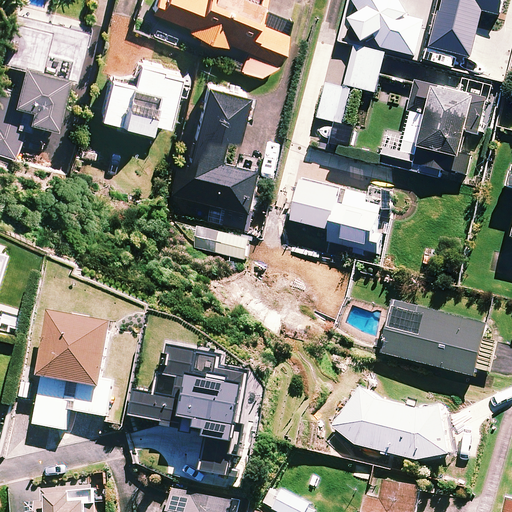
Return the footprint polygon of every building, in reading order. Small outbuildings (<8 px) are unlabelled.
[(256,21),(263,0),(164,0),(159,14),(190,25),(189,29),(248,51),(241,68),(261,76),(279,63),(290,34),(256,21)] [(416,0),(333,0),(326,30),(405,49),(416,0)] [(504,0),(437,0),(428,51),(479,78),(504,0)] [(90,29),(18,8),(3,61),(23,67),(16,91),(4,87),(0,101),(0,156),(16,161),(25,128),(54,136),(70,78),(76,80),(90,29)] [(386,55),(357,48),(348,87),(377,94),(386,55)] [(181,71),(139,62),(135,80),(111,75),(102,114),(150,125),(152,118),(170,122),(181,71)] [(475,158),(467,156),(472,136),(480,138),(490,101),(418,83),(411,112),(430,117),(424,140),(390,132),(382,165),(441,179),(443,170),(471,177),(475,158)] [(208,85),(179,199),(225,210),(221,227),(250,234),(264,178),(229,169),(248,95),(208,85)] [(352,92),(328,86),(321,120),(344,125),(352,92)] [(382,217),(384,207),(369,204),(370,198),(305,183),(296,224),(333,232),(331,244),(383,256),(391,219),(382,217)] [(251,240),(224,235),(220,257),(247,262),(251,240)] [(457,250),(445,247),(440,271),(451,274),(457,250)] [(480,373),(491,376),(499,343),(488,340),(492,328),(400,304),(387,355),(478,379),(480,373)] [(115,325),(53,314),(41,378),(45,378),(36,425),(67,431),(71,411),(108,417),(114,383),(105,381),(115,325)] [(175,368),(150,364),(140,415),(218,430),(214,455),(247,461),(252,434),(230,430),(240,380),(212,375),(210,383),(174,376),(175,368)] [(367,388),(333,428),(358,448),(421,463),(454,458),(445,407),(432,409),(385,399),(383,402),(367,388)] [(376,469),(355,463),(351,479),(371,485),(376,469)] [(418,511),(424,492),(385,481),(380,500),(370,497),(365,511),(418,511)] [(316,511),(319,507),(275,487),(266,507),(277,511),(316,511)] [(73,490),(43,490),(43,503),(38,503),(37,511),(100,511),(100,493),(73,494),(73,490)] [(235,511),(237,503),(175,491),(171,511),(235,511)]
